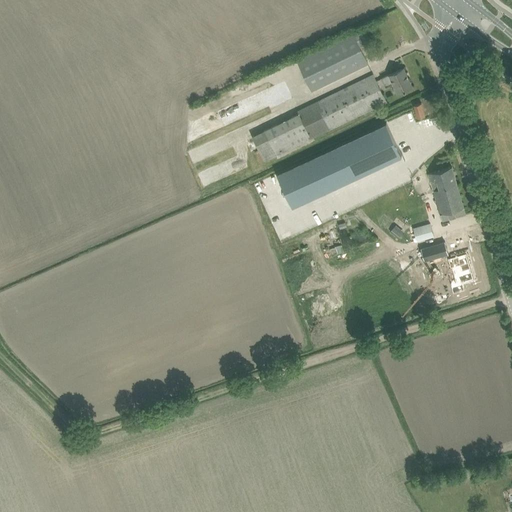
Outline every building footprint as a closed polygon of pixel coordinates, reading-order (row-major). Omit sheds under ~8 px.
[(364,29),(345,38),(297,61),(312,91),(368,63),(360,45),(369,41),(364,29)] [(202,79),(229,79),(229,49),(201,50),(202,79)] [(404,68),(395,72),(389,74),(382,78),(385,84),(392,80),(398,93),(412,86),(404,68)] [(388,102),(374,73),(297,109),(299,112),(252,134),(265,160),(388,102)] [(418,117),(425,115),(421,102),(414,105),(418,117)] [(387,123),(277,174),(293,206),(402,156),(387,123)] [(452,166),(442,169),(428,173),(433,190),(434,190),(443,221),(466,214),(452,166)] [(430,223),(413,228),(417,241),(434,236),(430,223)] [(446,238),(422,245),(425,258),(449,251),(446,238)] [(466,250),(449,255),(451,264),(452,264),(457,280),(473,275),(466,250)]
